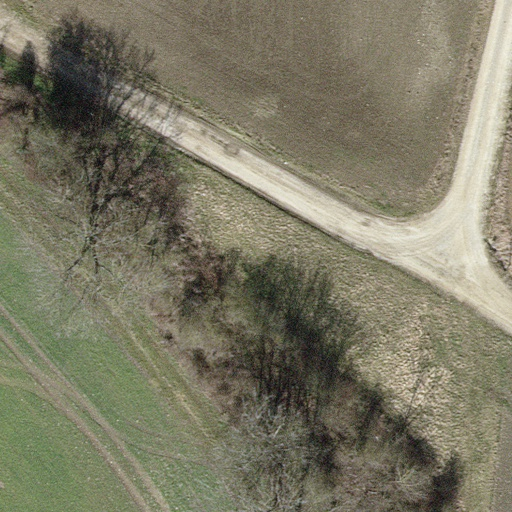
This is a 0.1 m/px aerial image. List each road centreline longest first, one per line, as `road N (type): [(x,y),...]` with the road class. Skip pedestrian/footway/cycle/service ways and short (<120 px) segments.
road 1 (track): [(0,14),(462,264),(511,299)]
road 2 (track): [(511,38),(462,264)]
